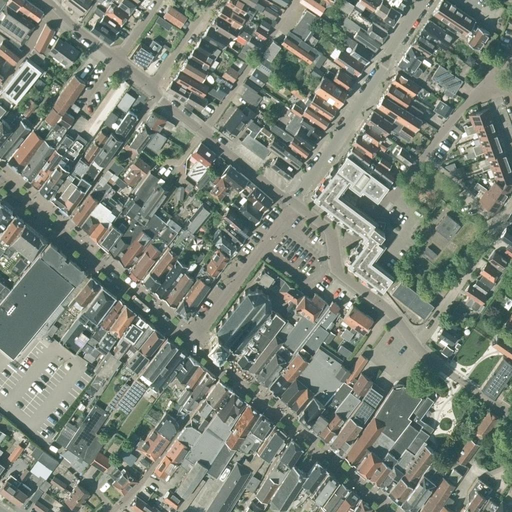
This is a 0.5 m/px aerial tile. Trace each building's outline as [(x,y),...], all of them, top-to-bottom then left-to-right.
[(43,12),(26,0),(8,0),(37,20),(43,12)] [(65,0),(65,1),(81,13),(90,0),(65,0)] [(136,3),(132,0),(115,0),(114,2),(129,13),(136,3)] [(249,5),(241,0),(227,0),(225,3),(244,15),(243,16),(245,17),(245,18),(250,21),(254,13),(247,8),(249,5)] [(241,0),(249,5),(261,12),(264,6),(255,1),(255,0),(241,0)] [(314,0),(308,7),(320,17),(327,10),(315,0),(314,0)] [(349,13),(352,8),(354,4),(346,0),(344,0),(340,8),(349,13)] [(375,12),(382,17),(392,23),(400,11),(384,0),(358,0),(358,1),(365,5),(375,12)] [(384,0),(400,11),(407,0),(384,0)] [(444,0),(440,0),(437,6),(432,13),(457,30),(465,35),(473,23),(475,20),(444,0)] [(375,12),(365,5),(358,1),(353,9),(359,14),(366,17),(377,24),(379,21),(372,17),(375,12)] [(104,12),(120,25),(128,14),(115,3),(112,7),(110,5),(104,12)] [(217,14),(239,27),(245,18),(245,17),(243,16),(224,5),(217,14)] [(18,48),(21,44),(34,25),(6,6),(0,14),(0,29),(10,37),(8,40),(18,48)] [(187,17),(170,6),(163,16),(180,27),(187,17)] [(262,12),(263,12),(275,19),(278,14),(266,6),(262,12)] [(101,17),(104,12),(96,7),(93,11),(101,17)] [(306,9),(303,14),(312,20),(315,15),(306,9)] [(109,18),(104,14),(99,22),(97,20),(91,30),(110,44),(117,34),(116,33),(121,26),(109,18)] [(217,14),(209,25),(221,32),(233,39),(236,34),(247,41),(251,35),(238,28),(239,27),(217,14)] [(303,14),(300,18),(309,25),(312,20),(303,14)] [(365,30),(360,26),(346,16),(343,21),(343,25),(348,28),(352,28),(356,31),(353,37),(374,51),(381,40),(365,30)] [(161,17),(157,23),(169,32),(173,26),(161,17)] [(360,26),(365,30),(381,40),(387,31),(366,17),(360,26)] [(300,18),(297,23),(306,29),(307,28),(309,25),(300,18)] [(259,26),(267,31),(271,25),(262,20),(259,26)] [(444,31),(428,20),(419,33),(444,49),(454,34),(446,28),(444,31)] [(34,48),(43,53),(51,36),(54,30),(46,23),(34,48)] [(294,27),(303,34),(306,29),(297,23),(294,27)] [(455,33),(466,41),(479,49),(489,33),(481,28),(473,23),(465,35),(457,30),(455,33)] [(221,32),(209,25),(202,36),(216,44),(224,49),(231,38),(229,37),(221,32)] [(256,26),(251,35),(262,42),(268,33),(256,26)] [(291,31),(300,38),(303,34),(294,27),(291,31)] [(303,34),(300,38),(307,42),(311,36),(314,32),(307,28),(306,29),(303,34)] [(322,53),(313,47),(307,42),(300,38),(291,31),(290,31),(286,35),(285,35),(281,43),(309,63),(314,55),(319,58),(322,53)] [(0,55),(6,60),(12,64),(22,51),(18,48),(8,40),(0,33),(0,55)] [(411,45),(427,56),(431,50),(437,54),(440,49),(418,34),(411,45)] [(246,43),(256,49),(262,42),(251,35),(246,43)] [(51,36),(42,54),(45,55),(44,56),(50,60),(53,56),(67,66),(78,51),(69,44),(68,46),(58,38),(56,40),(51,36)] [(311,36),(307,42),(313,47),(317,41),(311,36)] [(365,63),(372,53),(347,36),(343,41),(353,47),(349,53),(365,63)] [(200,38),(194,47),(203,52),(210,56),(214,58),(215,59),(220,50),(200,38)] [(147,47),(140,42),(129,57),(143,67),(147,66),(156,53),(156,52),(161,45),(152,39),(147,47)] [(280,45),(273,40),(263,54),(270,59),(280,45)] [(256,49),(246,43),(241,51),(251,58),(256,49)] [(427,56),(411,45),(397,65),(411,74),(412,74),(416,77),(418,76),(422,71),(421,69),(417,66),(420,61),(428,66),(432,60),(427,56)] [(208,69),(215,59),(214,58),(210,56),(203,52),(194,47),(188,57),(208,69)] [(33,48),(28,56),(39,64),(44,56),(45,55),(42,54),(33,48)] [(357,76),(364,65),(340,49),(333,60),(357,76)] [(276,66),(263,57),(256,67),(269,76),(276,66)] [(0,105),(35,62),(29,58),(20,69),(19,68),(1,89),(0,90),(0,105)] [(208,70),(187,58),(180,68),(201,80),(208,70)] [(489,64),(482,59),(475,70),(482,74),(489,64)] [(462,61),(453,74),(462,80),(471,67),(462,61)] [(35,62),(0,105),(0,118),(42,67),(35,62)] [(451,97),(453,94),(462,80),(453,74),(447,70),(448,70),(439,64),(430,78),(438,84),(439,83),(449,89),(446,94),(451,97)] [(239,73),(229,66),(222,76),(232,83),(239,73)] [(269,77),(256,67),(247,79),(259,87),(261,88),(269,77)] [(173,79),(202,96),(205,91),(219,98),(222,93),(180,69),(173,79)] [(348,89),(354,80),(339,69),(335,75),(328,70),(326,74),(348,89)] [(412,81),(397,72),(390,83),(412,96),(416,90),(418,92),(422,87),(412,81)] [(58,119),(64,111),(85,82),(75,74),(60,94),(52,105),(53,107),(45,119),(53,126),(58,119)] [(225,95),(228,90),(230,88),(228,87),(231,83),(217,75),(215,80),(220,83),(216,89),(222,93),(225,95)] [(314,89),(338,105),(347,91),(323,75),(314,89)] [(243,83),(247,86),(256,92),(259,87),(246,78),(243,83)] [(202,96),(173,79),(166,90),(186,102),(184,105),(189,109),(190,108),(193,104),(201,109),(207,99),(202,96)] [(390,83),(383,94),(405,107),(412,96),(390,83)] [(259,95),(256,92),(247,86),(244,91),(255,100),(259,95)] [(304,101),(330,118),(337,107),(315,92),(311,98),(307,96),(299,91),(300,90),(293,86),(290,92),(304,101)] [(118,103),(123,107),(131,95),(126,91),(118,103)] [(252,105),(255,100),(244,91),(240,96),(252,105)] [(422,119),(419,117),(423,112),(411,104),(408,110),(383,94),(376,105),(416,130),(422,119)] [(37,104),(33,100),(23,113),(27,117),(37,104)] [(452,108),(439,100),(434,108),(447,116),(452,108)] [(295,112),(300,116),(301,115),(322,129),(330,118),(307,104),(303,110),(294,104),(290,109),(295,112)] [(224,124),(236,134),(245,123),(248,125),(257,114),(246,106),(242,111),(237,107),(224,124)] [(483,125),(492,122),(493,121),(488,108),(478,111),(483,125)] [(114,129),(123,136),(137,116),(128,110),(122,119),(119,117),(114,124),(117,126),(114,129)] [(74,117),(64,111),(58,119),(68,126),(74,117)] [(171,129),(174,124),(166,120),(166,119),(152,111),(145,121),(159,131),(163,124),(171,129)] [(392,123),(373,111),(365,122),(385,135),(390,128),(409,141),(415,131),(395,119),(392,123)] [(463,126),(465,130),(483,125),(478,111),(469,115),(472,124),(467,126),(466,124),(463,126)] [(322,130),(300,116),(295,112),(284,128),(294,134),(293,135),(301,140),(300,142),(310,148),(322,130)] [(0,154),(4,158),(33,124),(21,114),(19,117),(12,127),(0,140),(0,154)] [(9,124),(1,117),(0,118),(0,140),(12,127),(19,117),(17,115),(9,124)] [(52,127),(42,118),(7,161),(19,171),(25,164),(52,127)] [(25,164),(19,172),(30,181),(54,147),(68,126),(58,119),(53,126),(52,127),(25,164)] [(288,144),(304,157),(309,149),(272,122),(269,126),(271,127),(270,128),(289,143),(288,144)] [(365,122),(358,132),(378,145),(378,146),(379,147),(379,148),(384,151),(387,147),(380,143),(385,135),(365,122)] [(478,138),(495,132),(492,122),(483,125),(465,130),(467,135),(476,132),(478,138)] [(137,133),(129,144),(127,142),(122,148),(132,155),(136,150),(139,152),(144,144),(156,152),(166,137),(144,123),(137,133)] [(261,127),(256,123),(249,133),(255,137),(261,127)] [(272,133),(263,126),(260,130),(269,137),(272,133)] [(108,135),(101,129),(84,154),(91,160),(108,135)] [(122,136),(114,131),(97,154),(99,155),(106,160),(121,138),(122,136)] [(474,150),(474,151),(499,142),(495,132),(478,138),(481,143),(472,146),(474,150)] [(31,182),(38,188),(67,149),(69,146),(74,139),(66,133),(56,147),(45,162),(31,182)] [(240,142),(245,146),(252,136),(248,133),(240,142)] [(387,169),(390,164),(380,157),(380,158),(374,154),(379,148),(379,147),(378,146),(358,133),(351,143),(387,169)] [(79,152),(87,140),(78,134),(74,139),(69,146),(79,152)] [(245,146),(250,149),(257,140),(252,136),(245,146)] [(267,146),(296,168),(303,158),(274,136),(267,146)] [(250,149),(254,153),(261,143),(257,140),(250,149)] [(216,154),(200,141),(190,154),(197,160),(187,173),(197,181),(210,164),(208,163),(216,154)] [(486,158),(487,158),(502,152),(499,142),(474,151),(474,150),(464,154),(465,159),(475,155),(484,152),(486,158)] [(254,153),(259,156),(266,146),(261,143),(254,153)] [(408,152),(396,143),(393,147),(395,148),(392,152),(408,164),(414,156),(417,151),(412,147),(408,152)] [(266,146),(259,156),(263,159),(270,150),(266,146)] [(337,194),(348,178),(352,181),(349,184),(361,193),(363,190),(377,200),(393,178),(376,164),(373,168),(367,163),(370,160),(353,147),(350,149),(335,168),(332,166),(313,192),(316,193),(313,197),(332,212),(330,214),(356,233),(368,217),(337,194)] [(70,149),(69,150),(67,149),(38,188),(48,196),(69,168),(63,164),(73,151),(70,149)] [(483,171),(491,168),(508,162),(504,151),(502,152),(487,158),(489,163),(481,166),(483,171)] [(87,166),(60,206),(68,213),(106,160),(99,155),(90,168),(87,166)] [(142,175),(149,165),(138,156),(130,166),(132,168),(124,177),(133,184),(140,174),(142,175)] [(277,156),(271,165),(270,166),(288,179),(295,169),(277,156)] [(50,197),(60,206),(87,166),(88,164),(80,158),(50,197)] [(123,167),(117,162),(114,160),(108,169),(90,193),(72,217),(80,224),(111,185),(118,176),(117,175),(123,167)] [(456,168),(454,162),(444,166),(450,170),(456,168)] [(491,168),(495,178),(497,177),(511,172),(508,162),(491,168)] [(229,164),(221,175),(239,191),(245,183),(253,190),(247,197),(264,211),(272,200),(255,186),(247,180),(248,179),(229,164)] [(466,174),(463,166),(455,168),(458,177),(466,174)] [(160,179),(108,249),(117,257),(143,224),(141,223),(146,216),(143,214),(145,212),(147,213),(175,173),(167,168),(160,179)] [(213,173),(208,169),(195,185),(200,189),(213,173)] [(97,240),(108,249),(160,179),(150,172),(138,188),(140,190),(133,199),(129,196),(121,207),(121,208),(97,240)] [(511,181),(511,174),(511,172),(497,177),(496,180),(511,181)] [(196,182),(187,175),(183,180),(187,183),(184,187),(177,186),(176,199),(183,200),(184,190),(188,193),(192,187),(196,182)] [(227,194),(232,186),(220,177),(209,192),(219,200),(225,192),(227,194)] [(509,191),(511,186),(511,181),(496,180),(496,182),(509,191)] [(504,201),(509,191),(496,182),(494,181),(488,190),(504,201)] [(495,212),(504,201),(488,190),(477,182),(473,187),(478,191),(480,189),(484,192),(478,200),(495,212)] [(89,233),(105,216),(111,208),(103,202),(104,200),(105,201),(116,187),(112,184),(111,185),(80,224),(89,233)] [(255,223),(263,212),(246,199),(242,205),(234,199),(230,204),(255,223)] [(0,225),(12,211),(0,201),(0,225)] [(182,251),(181,251),(182,250),(194,234),(198,228),(205,233),(209,229),(202,224),(213,210),(202,201),(188,219),(190,220),(142,280),(153,289),(179,254),(181,256),(186,251),(184,249),(182,251)] [(221,216),(227,222),(244,237),(252,227),(228,208),(221,216)] [(105,216),(89,233),(97,239),(115,214),(112,211),(108,216),(109,217),(108,218),(105,216)] [(142,253),(166,221),(154,212),(118,258),(128,267),(140,251),(142,253)] [(448,239),(460,224),(446,213),(435,228),(448,239)] [(0,253),(24,221),(15,214),(0,235),(0,253)] [(129,269),(140,277),(154,258),(156,259),(168,244),(178,231),(166,221),(142,253),(129,269)] [(21,250),(36,231),(24,222),(2,252),(9,257),(15,249),(13,247),(15,246),(21,250)] [(244,237),(227,222),(222,229),(239,244),(244,237)] [(380,293),(392,277),(370,260),(382,245),(377,241),(384,232),(374,224),(375,223),(374,222),(362,238),(344,262),(362,275),(360,278),(380,293)] [(511,231),(506,227),(499,237),(511,246),(511,231)] [(231,256),(239,245),(220,230),(211,240),(231,256)] [(36,231),(21,250),(26,254),(23,259),(20,257),(11,268),(18,274),(31,258),(31,259),(47,239),(39,233),(36,231)] [(0,346),(13,357),(28,339),(85,271),(50,241),(9,290),(0,282),(0,346)] [(432,258),(436,254),(427,247),(424,252),(432,258)] [(210,260),(222,268),(230,257),(218,249),(210,260)] [(490,262),(488,264),(499,272),(500,272),(505,275),(510,268),(504,264),(507,260),(495,251),(488,260),(490,262)] [(164,298),(174,306),(193,278),(187,273),(188,270),(191,272),(196,264),(203,256),(198,252),(164,298)] [(155,290),(163,297),(187,266),(177,259),(155,290)] [(202,266),(215,275),(216,276),(222,268),(210,260),(208,263),(205,261),(202,266)] [(488,264),(486,263),(480,272),(483,274),(479,280),(477,279),(472,285),(485,293),(489,288),(490,289),(495,282),(493,281),(499,272),(488,264)] [(215,275),(202,266),(199,270),(196,276),(198,277),(176,308),(187,317),(209,285),(215,275)] [(296,303),(303,294),(293,287),(294,286),(285,280),(280,287),(272,282),(277,275),(264,266),(255,278),(288,301),(290,299),(296,303)] [(85,304),(101,284),(91,276),(67,305),(70,307),(73,304),(80,309),(84,304),(85,304)] [(391,292),(423,317),(433,304),(401,279),(391,292)] [(475,300),(473,303),(471,307),(480,313),(484,306),(481,303),(486,296),(469,284),(464,292),(475,300)] [(91,327),(104,311),(116,296),(102,285),(86,306),(81,310),(77,316),(58,341),(75,354),(82,347),(83,345),(95,329),(91,327)] [(247,368),(287,318),(286,317),(285,318),(275,311),(271,316),(268,314),(271,310),(270,296),(259,288),(248,289),(244,290),(214,328),(215,329),(215,330),(216,331),(208,341),(219,351),(228,341),(240,350),(241,349),(243,351),(237,359),(240,362),(247,368)] [(302,316),(255,375),(268,386),(299,352),(304,356),(338,312),(324,301),(325,301),(315,293),(310,298),(304,294),(293,309),(302,316)] [(101,323),(108,329),(125,303),(119,298),(101,323)] [(287,317),(297,304),(291,300),(282,313),(287,317)] [(104,354),(135,310),(125,303),(108,329),(103,335),(95,329),(83,345),(82,347),(87,351),(83,356),(91,362),(99,351),(101,353),(104,354)] [(353,326),(362,312),(352,305),(342,318),(353,326)] [(247,368),(255,375),(302,316),(293,309),(287,318),(247,368)] [(362,312),(353,326),(363,333),(373,319),(362,312)] [(122,361),(118,358),(142,329),(148,321),(138,313),(131,321),(111,351),(109,350),(95,370),(98,372),(94,377),(103,383),(106,377),(110,380),(122,361)] [(155,327),(148,321),(118,358),(122,360),(125,362),(126,361),(148,334),(155,327)] [(446,327),(443,326),(437,335),(451,344),(457,335),(453,333),(457,327),(449,322),(446,327)] [(155,327),(126,361),(136,370),(149,355),(148,354),(164,335),(155,327)] [(340,335),(344,338),(349,331),(345,328),(340,335)] [(329,330),(322,341),(327,344),(335,334),(329,330)] [(353,333),(349,331),(344,338),(348,341),(353,333)] [(491,343),(506,353),(504,356),(503,356),(480,387),(495,397),(511,371),(511,340),(499,332),(491,343)] [(108,404),(104,410),(108,412),(112,407),(113,408),(116,404),(126,412),(177,346),(167,338),(130,385),(125,382),(108,404)] [(149,383),(159,391),(187,354),(178,346),(149,383)] [(338,351),(346,356),(349,351),(341,346),(338,351)] [(299,352),(268,386),(279,395),(304,366),(299,362),(304,356),(299,352)] [(367,359),(360,354),(343,380),(350,384),(367,359)] [(187,381),(199,363),(189,355),(167,384),(171,388),(175,382),(182,387),(187,381)] [(235,362),(231,366),(238,375),(243,372),(235,362)] [(199,363),(187,381),(191,385),(189,387),(186,386),(176,399),(182,404),(207,370),(199,363)] [(308,383),(310,384),(316,377),(304,366),(282,392),(279,395),(289,404),(306,385),(308,383)] [(215,376),(207,370),(182,404),(176,412),(185,413),(185,414),(189,409),(190,410),(215,376)] [(349,396),(346,393),(316,431),(327,440),(360,397),(358,396),(360,393),(362,394),(363,392),(371,380),(361,373),(352,386),(354,388),(349,396)] [(298,414),(308,423),(338,386),(327,377),(298,414)] [(198,408),(205,415),(226,386),(219,379),(198,408)] [(316,431),(346,393),(351,387),(343,380),(338,386),(308,423),(316,431)] [(383,391),(371,383),(364,392),(362,397),(329,442),(340,452),(361,423),(374,405),(383,391)] [(421,397),(415,392),(403,384),(392,386),(374,415),(344,456),(356,466),(368,451),(400,409),(410,413),(412,411),(421,397)] [(306,385),(289,404),(297,412),(314,391),(306,385)] [(232,391),(226,386),(205,415),(207,416),(208,413),(212,416),(215,411),(213,410),(216,407),(219,409),(232,391)] [(247,402),(233,391),(184,456),(194,463),(197,460),(206,467),(224,440),(231,429),(229,428),(240,412),(239,411),(247,402)] [(85,392),(77,407),(83,411),(92,396),(85,392)] [(422,425),(425,422),(420,418),(433,400),(427,396),(425,399),(421,397),(412,411),(416,414),(413,419),(422,425)] [(108,413),(104,410),(95,404),(65,447),(89,463),(105,439),(95,432),(108,413)] [(206,467),(204,470),(216,477),(236,448),(236,449),(244,436),(260,412),(249,404),(232,428),(233,429),(225,440),(224,440),(206,467)] [(367,475),(408,422),(411,419),(408,417),(410,413),(400,409),(368,451),(356,466),(367,475)] [(498,417),(489,410),(485,416),(480,413),(475,420),(480,423),(474,432),(483,438),(498,417)] [(154,427),(170,438),(178,427),(175,418),(165,411),(154,427)] [(254,450),(273,423),(261,413),(237,448),(245,454),(250,447),(254,450)] [(204,418),(198,427),(201,430),(208,421),(204,418)] [(418,430),(408,422),(367,475),(378,483),(397,457),(418,430)] [(422,425),(418,430),(378,483),(386,490),(415,455),(414,454),(433,428),(425,422),(422,425)] [(257,451),(265,457),(271,461),(288,435),(275,424),(257,451)] [(200,433),(191,426),(185,427),(177,438),(190,447),(200,433)] [(170,438),(154,427),(144,440),(141,438),(127,457),(131,460),(139,448),(154,459),(170,438)] [(54,440),(58,443),(58,442),(64,446),(72,434),(67,431),(64,434),(60,431),(54,440)] [(479,444),(469,437),(454,457),(464,465),(479,444)] [(177,438),(171,446),(184,455),(189,447),(177,438)] [(280,483),(292,463),(302,448),(291,438),(268,475),(270,477),(280,483)] [(6,455),(12,459),(22,444),(17,440),(6,455)] [(424,443),(415,455),(386,490),(399,501),(435,452),(424,443)] [(171,446),(166,454),(178,463),(184,455),(171,446)] [(111,460),(98,451),(94,457),(90,462),(103,471),(111,460)] [(260,480),(253,475),(252,474),(253,472),(254,473),(265,457),(257,451),(250,461),(245,458),(242,463),(237,461),(204,511),(227,511),(244,487),(252,492),(260,480)] [(178,464),(173,460),(165,454),(154,470),(162,476),(160,479),(165,483),(178,464)] [(115,466),(119,460),(115,456),(105,471),(110,475),(115,480),(112,483),(124,494),(137,481),(123,468),(120,471),(115,466)] [(206,467),(197,460),(194,463),(176,489),(185,496),(204,470),(206,467)] [(307,474),(298,488),(300,489),(295,496),(302,501),(310,489),(311,490),(327,469),(317,460),(307,474)] [(292,463),(280,483),(271,497),(270,505),(278,510),(286,507),(298,488),(307,474),(292,463)] [(430,463),(400,502),(411,511),(435,481),(429,477),(436,468),(430,463)] [(17,479),(20,481),(29,470),(26,467),(17,479)] [(49,471),(43,467),(33,482),(39,486),(49,471)] [(443,475),(418,511),(436,511),(462,474),(453,468),(447,478),(443,475)] [(31,472),(29,470),(20,481),(23,483),(31,472)] [(328,470),(325,473),(310,493),(318,499),(315,502),(319,505),(338,479),(328,470)] [(66,485),(54,476),(52,479),(64,488),(66,485)] [(280,483),(270,477),(257,497),(259,498),(266,503),(271,497),(280,483)] [(477,511),(486,499),(485,497),(486,496),(485,495),(491,487),(478,478),(467,492),(467,502),(460,511),(477,511)] [(0,490),(9,497),(17,486),(6,479),(0,487),(0,490)] [(64,488),(52,479),(50,482),(62,491),(64,488)] [(333,511),(350,489),(339,480),(320,506),(321,507),(317,511),(333,511)] [(17,486),(9,497),(19,504),(27,493),(26,493),(31,486),(26,482),(21,489),(17,486)] [(71,492),(83,501),(89,493),(77,484),(71,492)] [(176,508),(185,496),(176,489),(173,493),(169,490),(163,498),(167,502),(166,503),(165,502),(159,510),(162,511),(167,511),(170,509),(173,511),(175,508),(176,508)] [(348,511),(359,497),(350,489),(334,511),(348,511)] [(83,501),(71,492),(65,500),(77,509),(83,501)] [(152,507),(136,495),(129,505),(138,511),(161,511),(153,506),(152,507)] [(453,500),(448,496),(438,511),(453,511),(454,511),(448,508),(453,500)] [(182,511),(191,500),(186,497),(177,510),(180,511),(182,511)] [(486,499),(477,511),(491,511),(497,504),(488,497),(487,499),(486,499)] [(260,511),(266,503),(259,498),(255,504),(251,501),(244,511),(260,511)] [(351,511),(367,511),(371,507),(361,498),(351,511)] [(492,511),(511,511),(511,507),(501,499),(492,511)] [(49,509),(36,500),(34,503),(47,511),(49,509)] [(46,511),(47,511),(34,503),(32,506),(40,511),(46,511)]
